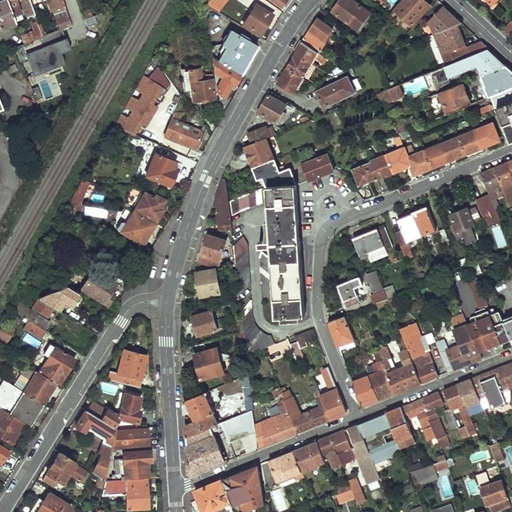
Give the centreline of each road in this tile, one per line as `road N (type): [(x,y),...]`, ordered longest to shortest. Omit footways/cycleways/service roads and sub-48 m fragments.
road 1 (residential): [(357,415),(319,320),(321,239),(336,221),(511,150)]
road 2 (residential): [(310,0),(205,179),(168,297)]
road 3 (residential): [(1,511),(132,305)]
road 4 (residential): [(174,486),(357,415)]
road 5 (residential): [(166,310),(174,486)]
road 6 (residential): [(357,415),(511,353)]
